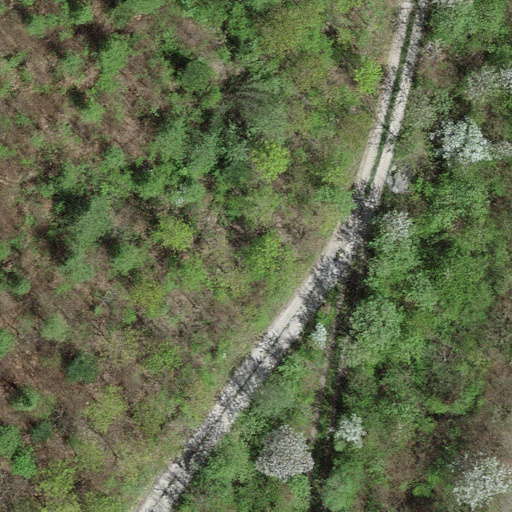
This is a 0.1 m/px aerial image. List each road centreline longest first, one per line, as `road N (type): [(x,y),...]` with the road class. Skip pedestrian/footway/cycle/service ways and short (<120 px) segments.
road 1 (track): [(154,511),(357,228),(413,0)]
road 2 (track): [(357,228),(317,437),(314,511)]
